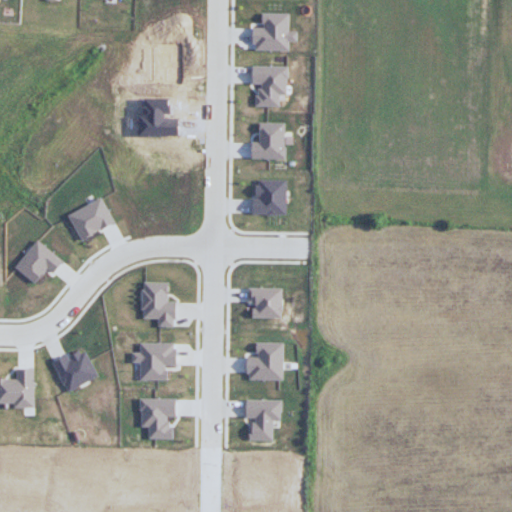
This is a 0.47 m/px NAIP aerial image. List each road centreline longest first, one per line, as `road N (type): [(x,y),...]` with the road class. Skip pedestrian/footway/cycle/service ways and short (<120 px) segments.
road 1 (residential): [(217,0),(207,511)]
road 2 (residential): [(213,247),(145,250),(104,266),(51,326),(19,345),(0,344)]
